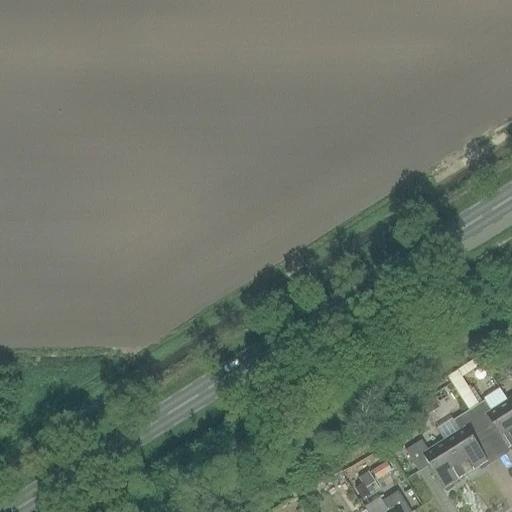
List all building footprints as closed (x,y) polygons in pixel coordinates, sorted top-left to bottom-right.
[(457,372),(447,378),(469,413),(471,412),(479,406),(462,379),(457,372)] [(437,406),(431,398),(421,405),(426,413),(437,406)] [(511,447),(511,407),(509,402),(493,412),(487,402),(479,406),(471,412),(484,434),(494,427),(508,450),(511,447)] [(474,440),(484,434),(471,412),(469,413),(454,422),(461,433),(446,442),(466,476),(488,463),(474,440)] [(466,476),(446,442),(430,452),(423,442),(407,452),(420,474),(431,467),(445,489),(466,476)] [(392,473),(386,464),(372,473),(377,482),(392,473)] [(369,496),(362,486),(356,490),(362,500),(369,496)] [(389,511),(411,511),(400,493),(384,503),(389,511)]
